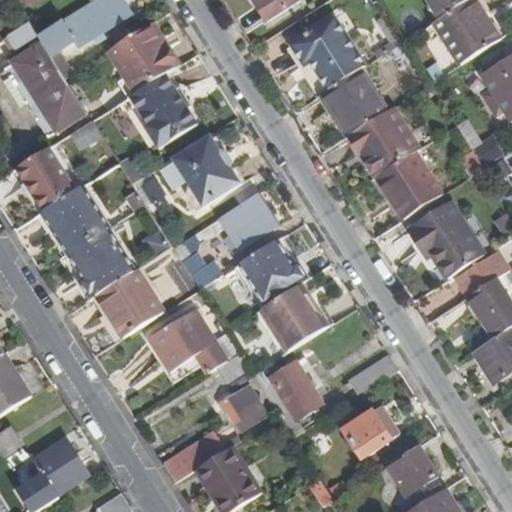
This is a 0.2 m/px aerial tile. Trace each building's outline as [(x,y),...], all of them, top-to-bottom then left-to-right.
[(15,0),(6,0),(5,1),(10,9),(18,4),(15,0)] [(67,81),(75,76),(61,55),(77,44),(80,49),(131,15),(121,0),(98,0),(90,6),(39,38),(67,81)] [(296,0),(253,0),(267,21),(297,1),(296,0)] [(429,0),(443,20),(474,0),(429,0)] [(475,0),(474,0),(443,20),(434,26),(461,68),(503,41),(475,0)] [(30,23),(25,15),(19,18),(24,27),(30,23)] [(312,63),(330,92),(362,72),(368,68),(336,19),(292,47),(305,68),(312,63)] [(379,24),(391,44),(395,50),(401,47),(384,21),(379,24)] [(159,44),(164,41),(154,25),(112,52),(139,94),(167,76),(176,71),(159,44)] [(39,38),(32,26),(10,40),(17,52),(28,45),(39,38)] [(17,89),(26,102),(48,139),(88,114),(67,81),(39,38),(28,45),(32,52),(14,65),(18,72),(10,77),(17,89)] [(442,67),(452,61),(438,38),(428,45),(442,67)] [(181,68),(164,41),(159,44),(176,71),(181,68)] [(375,54),(379,61),(395,50),(391,44),(375,54)] [(511,61),(485,79),(494,93),(507,113),(511,121),(511,61)] [(350,138),(388,114),(362,72),(330,92),(322,98),(348,139),(350,138)] [(139,94),(130,99),(149,129),(146,131),(159,152),(200,128),(190,112),(194,109),(183,92),(179,94),(167,76),(139,94)] [(18,107),(26,102),(17,89),(10,93),(18,107)] [(507,113),(494,93),(486,98),(498,119),(507,113)] [(381,178),(420,154),(422,152),(396,109),(388,114),(350,138),(361,156),(366,153),(381,178)] [(95,121),(72,136),(82,151),(105,136),(95,121)] [(243,187),(233,171),(229,171),(221,158),(222,154),(212,138),(162,170),(181,199),(187,196),(199,215),(243,187)] [(82,191),(54,148),(17,171),(45,215),(82,191)] [(229,153),(222,154),(221,158),(229,171),(233,171),(237,165),(229,153)] [(366,153),(361,156),(377,181),(380,178),(381,178),(366,153)] [(381,178),(380,178),(407,220),(447,195),(420,154),(381,178)] [(461,163),(471,180),(480,174),(484,172),(473,155),(461,163)] [(131,163),(123,168),(135,187),(142,182),(131,163)] [(135,187),(123,168),(121,166),(108,174),(105,176),(124,204),(128,201),(139,194),(135,187)] [(157,182),(139,194),(148,208),(166,197),(157,182)] [(43,216),(70,258),(112,231),(101,216),(85,189),(82,191),(45,215),(43,216)] [(139,194),(128,201),(136,216),(148,208),(139,194)] [(258,197),(197,236),(202,245),(228,229),(235,240),(241,250),(241,251),(278,229),(258,197)] [(432,256),(449,281),(486,257),(451,205),(410,231),(428,258),(432,256)] [(511,240),(511,224),(507,217),(496,224),(508,243),(511,240)] [(159,254),(172,245),(161,230),(148,240),(159,254)] [(112,231),(70,258),(69,258),(84,283),(80,286),(91,303),(98,299),(136,274),(138,273),(112,231)] [(202,245),(197,236),(185,244),(193,257),(198,254),(202,245)] [(241,250),(235,240),(228,244),(234,254),(241,250)] [(185,244),(174,250),(201,293),(224,278),(215,264),(215,263),(207,268),(198,254),(193,257),(185,244)] [(303,286),(309,283),(299,268),(294,271),(278,244),(241,267),(267,309),(299,289),(303,286)] [(84,283),(69,258),(60,264),(87,306),(91,303),(80,286),(84,283)] [(221,260),(215,264),(224,278),(230,275),(221,260)] [(511,272),(468,300),(495,342),(511,330),(511,304),(504,291),(511,285),(511,272)] [(136,274),(98,299),(125,341),(163,317),(136,274)] [(303,286),(299,289),(310,308),(311,308),(315,305),(303,286)] [(267,309),(261,313),(287,356),(329,329),(315,305),(311,308),(310,308),(299,289),(267,309)] [(196,358),(209,377),(219,370),(229,364),(220,349),(197,312),(151,343),(163,360),(171,356),(180,369),(196,358)] [(511,330),(495,342),(475,354),(495,385),(511,374),(511,330)] [(225,346),(220,349),(229,364),(235,360),(225,346)] [(6,356),(0,359),(0,414),(31,395),(6,356)] [(172,374),(180,369),(171,356),(163,360),(172,374)] [(235,360),(229,364),(219,370),(228,385),(250,371),(241,356),(235,360)] [(349,384),(359,400),(400,374),(390,358),(349,384)] [(270,379),(265,370),(254,377),(281,419),(294,441),(305,433),(298,422),(322,406),(295,364),(270,379)] [(249,389),(224,405),(243,434),(268,418),(249,389)] [(385,408),(348,431),(366,458),(401,435),(385,408)] [(12,429),(0,435),(0,448),(5,457),(22,446),(12,429)] [(214,437),(165,468),(176,486),(197,472),(225,454),(214,437)] [(48,481),(58,498),(90,477),(67,442),(36,462),(37,464),(33,466),(33,469),(34,471),(36,471),(41,469),(48,481)] [(225,454),(197,472),(213,498),(219,494),(230,511),(232,511),(261,493),(233,449),(225,454)] [(421,449),(390,469),(408,498),(439,478),(421,449)] [(58,498),(48,481),(36,488),(47,505),(58,498)] [(335,504),(321,481),(310,488),(324,510),(335,504)] [(458,511),(446,492),(414,511),(458,511)] [(101,511),(132,511),(122,496),(100,510),(101,511)]
